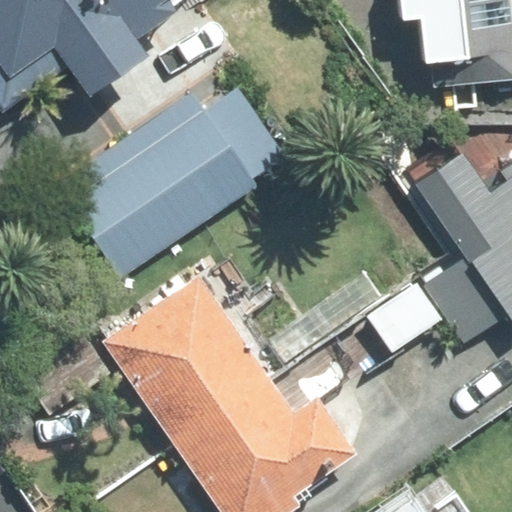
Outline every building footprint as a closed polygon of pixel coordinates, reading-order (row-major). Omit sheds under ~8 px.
[(0,0),(0,108),(3,113),(172,0),(0,0)] [(511,0),(421,0),(432,79),(511,68),(511,0)] [(241,173),(184,86),(51,173),(108,260),(241,173)] [(447,246),(407,271),(449,337),(490,311),(503,330),(511,323),(511,160),(427,216),(447,246)] [(269,511),(327,474),(190,269),(95,332),(215,511),(269,511)] [(434,320),(400,281),(347,327),(381,366),(434,320)] [(404,511),(397,502),(382,511),(404,511)]
